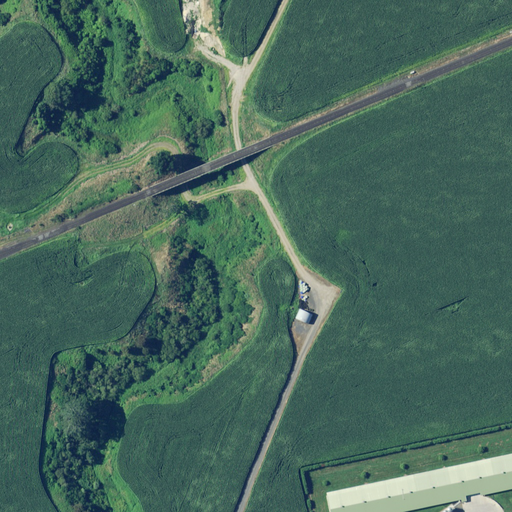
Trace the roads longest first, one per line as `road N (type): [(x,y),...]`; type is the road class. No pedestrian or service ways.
road 1 (track): [(302,274),(244,168),(234,115),(287,0)]
road 2 (track): [(205,511),(302,274)]
road 3 (track): [(302,274),(309,284),(511,372)]
